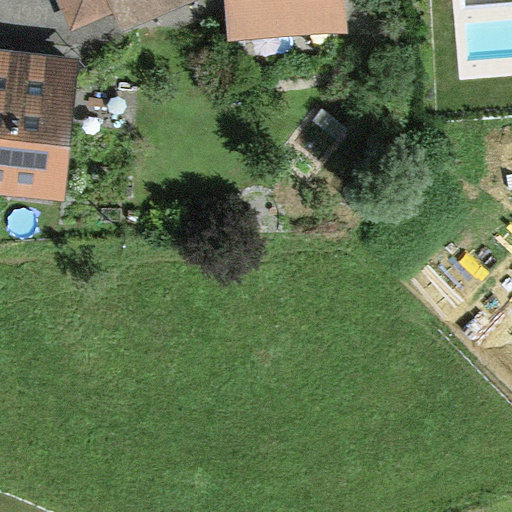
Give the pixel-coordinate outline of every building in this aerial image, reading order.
[(56,0),(71,32),(117,12),(126,31),(192,2),(190,0),(56,0)] [(228,0),(231,38),(345,31),(343,0),(228,0)] [(511,0),(461,0),(462,10),(511,6),(511,0)] [(80,59),(0,50),(0,196),(64,204),(80,59)] [(511,281),(511,206),(474,243),(511,281)]
